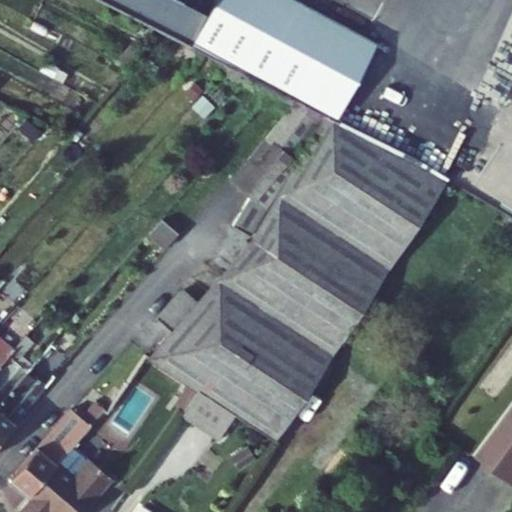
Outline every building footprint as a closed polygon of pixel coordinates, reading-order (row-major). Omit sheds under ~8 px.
[(274,432),(439,172),(446,176),(494,86),(511,95),(511,0),(177,0),(175,4),(167,0),(108,0),(185,40),(289,92),(206,196),(214,201),(228,180),(241,189),(224,221),(240,230),(259,198),(264,199),(241,236),(186,302),(165,328),(143,355),(199,388),(239,411),(274,432)] [(123,33),(108,51),(121,58),(136,39),(123,33)] [(186,302),(168,288),(145,316),(165,328),(186,302)] [(0,355),(19,333),(1,314),(0,314),(0,355)] [(19,333),(0,355),(0,396),(2,394),(30,360),(20,347),(38,325),(31,319),(19,333)] [(52,334),(30,360),(2,394),(0,396),(0,436),(55,370),(50,364),(65,345),(52,334)] [(239,411),(199,388),(182,413),(223,437),(239,411)] [(511,393),(470,453),(507,480),(511,473),(511,393)] [(77,414),(87,422),(101,405),(91,397),(77,414)] [(70,406),(7,483),(26,497),(51,466),(87,422),(77,414),(70,406)] [(85,459),(68,479),(51,466),(26,497),(15,510),(15,511),(41,511),(42,511),(43,511),(89,511),(100,498),(94,494),(107,476),(85,459)]
